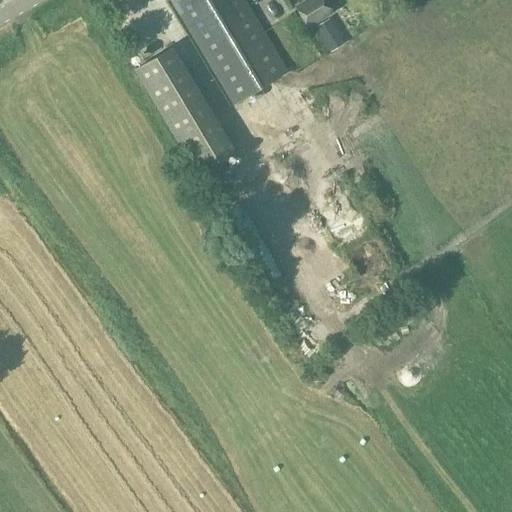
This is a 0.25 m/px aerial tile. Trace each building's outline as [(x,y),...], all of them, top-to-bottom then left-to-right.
[(246,0),(169,0),(233,105),(289,72),(246,0)] [(306,0),(297,5),(309,25),(332,11),(324,0),(306,0)] [(314,42),(333,31),(327,22),(309,33),(314,42)] [(134,68),(197,172),(232,151),(169,47),(134,68)] [(315,209),(338,197),(310,139),(287,151),(315,209)] [(344,195),(320,208),(359,283),(384,270),(344,195)] [(305,218),(294,226),(305,241),(316,234),(305,218)]
